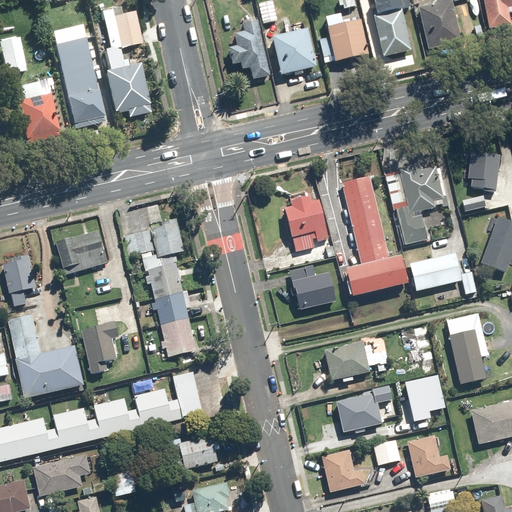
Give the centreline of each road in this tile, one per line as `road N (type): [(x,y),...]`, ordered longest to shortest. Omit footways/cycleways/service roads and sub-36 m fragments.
road 1 (primary): [(215,150),(511,83)]
road 2 (residential): [(289,511),(233,280)]
road 3 (primary): [(0,201),(195,155)]
road 4 (residential): [(215,150),(233,280)]
road 5 (residential): [(233,280),(195,155)]
